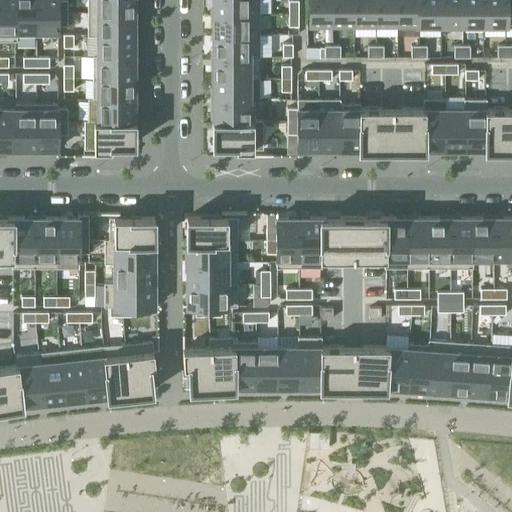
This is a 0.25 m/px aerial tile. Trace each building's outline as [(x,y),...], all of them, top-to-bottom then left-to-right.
[(14,0),(0,0),(0,40),(16,40),(16,36),(15,36),(14,0)] [(35,0),(14,0),(15,36),(16,36),(35,36),(35,0)] [(35,0),(35,36),(57,36),(57,30),(57,25),(57,13),(56,0),(35,0)] [(56,0),(57,13),(67,12),(66,0),(56,0)] [(87,0),(87,1),(87,12),(134,12),(133,0),(87,0)] [(211,0),(212,12),(259,12),(258,0),(211,0)] [(298,0),(296,0),(287,0),(288,13),(298,13),(298,0)] [(331,0),(309,0),(309,24),(332,24),(331,0)] [(353,0),(331,0),(332,24),(353,24),(353,0)] [(374,0),(353,0),(353,24),(375,24),(374,0)] [(396,0),(374,0),(375,24),(396,24),(396,0)] [(396,0),(396,24),(418,24),(417,0),(396,0)] [(439,0),(417,0),(418,24),(440,24),(439,0)] [(461,0),(439,0),(440,24),(461,24),(461,0)] [(482,0),(461,0),(461,24),(483,24),(482,0)] [(504,0),(482,0),(483,24),(504,24),(504,0)] [(67,12),(57,13),(57,25),(67,25),(67,12)] [(134,12),(87,12),(87,34),(134,34),(134,12)] [(259,12),(212,12),(212,34),(259,34),(259,12)] [(298,13),(288,13),(288,26),(298,26),(298,13)] [(419,32),(419,24),(398,25),(398,33),(419,32)] [(73,34),(63,34),(63,47),(73,47),(73,34)] [(134,34),(87,34),(87,35),(96,35),(97,35),(97,47),(97,55),(97,56),(134,55),(134,34)] [(259,34),(212,34),(212,55),(259,55),(259,34)] [(292,43),(282,43),(282,56),(292,56),(292,43)] [(93,55),(92,55),(92,77),(134,77),(134,55),(97,56),(97,55),(93,55)] [(259,55),(212,55),(212,77),(259,78),(259,76),(249,76),(249,57),(259,57),(259,55)] [(22,56),(22,67),(35,67),(35,57),(22,56)] [(48,57),(35,57),(35,67),(48,67),(48,57)] [(431,63),(431,73),(444,73),(444,63),(431,63)] [(457,63),(444,63),(444,73),(457,73),(457,63)] [(73,64),(63,64),(63,77),(73,77),(73,64)] [(290,65),(281,65),(280,78),(290,78),(290,65)] [(318,69),(305,69),(305,79),(318,79),(318,69)] [(331,69),(318,69),(318,79),(331,79),(331,69)] [(351,69),(338,69),(338,79),(351,79),(351,69)] [(477,69),(464,69),(464,79),(477,79),(477,69)] [(35,73),(22,73),(22,83),(35,83),(35,73)] [(48,73),(35,73),(35,83),(48,83),(48,73)] [(73,77),(63,77),(63,90),(73,90),(73,77)] [(90,98),(87,98),(87,99),(134,99),(134,77),(92,77),(92,98),(90,98)] [(259,78),(212,77),(212,99),(259,99),(259,78)] [(290,78),(280,78),(281,91),(290,91),(290,78)] [(318,98),(297,98),(297,108),(296,121),(296,134),(296,148),(318,148),(318,98)] [(338,98),(318,98),(318,148),(338,148),(338,98)] [(339,98),(338,98),(338,148),(359,148),(359,130),(360,130),(360,120),(360,118),(360,110),(360,108),(360,103),(359,103),(339,103),(339,98)] [(444,98),(422,98),(422,108),(422,110),(422,115),(422,127),(422,131),(423,131),(423,148),(444,148),(444,98)] [(444,98),(444,148),(464,148),(464,98),(463,98),(463,102),(463,108),(449,108),(445,108),(445,98),(444,98)] [(485,98),(464,98),(464,148),(485,148),(485,130),(486,130),(486,118),(486,117),(486,110),(486,108),(486,98),(485,98)] [(134,99),(87,99),(87,109),(87,120),(134,120),(134,99)] [(259,99),(212,99),(212,121),(262,121),(262,120),(254,120),(254,102),(254,100),(259,100),(259,99)] [(35,103),(14,103),(14,108),(15,108),(15,148),(35,148),(35,108),(35,103)] [(57,103),(35,103),(35,108),(35,148),(56,148),(57,148),(57,134),(57,121),(57,114),(57,108),(57,103)] [(14,108),(0,107),(0,148),(15,148),(15,108),(14,108)] [(486,130),(485,130),(485,148),(503,148),(503,149),(507,149),(507,148),(507,140),(511,140),(511,107),(507,107),(502,108),(502,113),(493,113),(493,108),(492,108),(486,108),(486,110),(486,117),(486,118),(486,130)] [(67,108),(57,108),(57,114),(57,121),(67,121),(67,108)] [(294,108),(286,108),(286,121),(296,121),(297,108),(294,108)] [(359,130),(359,148),(377,148),(377,149),(381,149),(381,140),(391,140),(401,140),(401,149),(405,149),(405,148),(406,148),(423,148),(423,131),(422,131),(422,127),(422,115),(422,110),(422,108),(401,108),(391,108),(381,108),(376,108),(376,113),(367,113),(367,108),(360,108),(360,110),(360,118),(360,120),(360,130),(359,130)] [(87,120),(83,120),(84,148),(93,148),(100,148),(110,148),(111,144),(123,144),(124,144),(134,144),(134,129),(134,120),(87,120)] [(67,121),(57,121),(57,134),(67,134),(67,121)] [(262,121),(212,121),(212,144),(221,144),(222,144),(235,144),(235,148),(250,148),(253,148),(262,148),(262,133),(262,121)] [(296,121),(286,121),(286,133),(296,134),(296,121)] [(0,252),(5,252),(4,257),(11,257),(11,254),(11,248),(11,245),(11,239),(12,217),(0,216),(0,252)] [(339,217),(320,217),(320,234),(320,235),(321,244),(321,245),(321,249),(321,254),(321,258),(342,258),(352,258),(367,258),(367,252),(368,252),(377,252),(377,258),(384,258),(384,254),(384,245),(384,243),(384,239),(384,235),(384,233),(384,217),(366,217),(362,216),(362,225),(352,225),(342,225),(342,216),(339,216),(339,217)] [(511,216),(492,217),(492,262),(511,262),(511,216)] [(12,217),(11,239),(11,245),(11,248),(11,254),(11,257),(11,267),(34,267),(34,217),(12,217)] [(55,217),(34,217),(34,267),(55,267),(55,217)] [(78,217),(55,217),(55,267),(78,267),(78,262),(78,253),(78,240),(78,231),(78,227),(78,217)] [(108,239),(103,239),(154,240),(154,217),(108,217),(108,239)] [(227,217),(186,217),(186,240),(236,240),(236,217),(227,217)] [(277,217),(276,217),(276,227),(276,240),(276,244),(275,253),(275,267),(298,267),(298,217),(277,217)] [(320,217),(298,217),(298,267),(321,267),(321,258),(321,254),(321,249),(321,245),(321,244),(320,235),(320,234),(320,217)] [(384,217),(384,233),(384,235),(384,239),(384,243),(384,245),(384,254),(384,258),(384,265),(384,267),(406,267),(406,217),(384,217)] [(428,217),(406,217),(406,267),(410,267),(427,267),(428,217)] [(449,217),(428,217),(427,267),(450,267),(449,217)] [(471,217),(449,217),(450,267),(472,267),(472,262),(471,217)] [(492,217),(471,217),(472,262),(492,262),(492,217)] [(87,227),(78,227),(78,231),(78,240),(88,240),(88,227),(87,227)] [(276,227),(265,227),(265,240),(276,240),(276,227)] [(154,240),(103,239),(103,261),(154,262),(154,240)] [(88,240),(78,240),(78,253),(87,253),(88,253),(88,240)] [(236,240),(186,240),(186,241),(186,262),(236,262),(236,246),(236,240)] [(265,240),(265,252),(275,253),(276,244),(276,240),(265,240)] [(154,262),(103,261),(103,262),(113,262),(113,280),(113,282),(103,282),(103,283),(154,283),(154,262)] [(236,262),(186,262),(186,283),(236,283),(236,282),(236,262)] [(94,270),(84,270),(84,283),(94,283),(94,274),(94,272),(94,270)] [(260,270),(260,283),(269,283),(269,270),(260,270)] [(94,283),(84,283),(84,296),(94,296),(94,283)] [(154,283),(103,283),(103,306),(109,306),(113,306),(122,306),(135,306),(149,306),(154,306),(154,305),(154,283)] [(236,283),(186,283),(186,306),(192,306),(195,306),(208,306),(221,306),(226,306),(233,306),(236,306),(236,283)] [(269,283),(260,283),(260,296),(269,296),(269,283)] [(285,288),(285,298),(298,298),(298,288),(285,288)] [(311,288),(298,288),(298,298),(311,298),(311,288)] [(406,288),(393,288),(393,298),(406,298),(406,288)] [(419,288),(406,288),(406,298),(419,298),(419,288)] [(480,288),(480,298),(493,298),(493,288),(480,288)] [(506,288),(493,288),(493,298),(506,298),(506,288)] [(449,291),(437,292),(437,301),(449,301),(449,291)] [(449,291),(449,301),(462,301),(462,298),(462,292),(449,291)] [(34,296),(21,296),(21,306),(34,306),(34,296)] [(55,296),(42,296),(42,306),(55,306),(55,296)] [(68,296),(55,296),(55,306),(68,306),(68,296)] [(449,301),(437,301),(437,311),(450,311),(449,301)] [(462,301),(449,301),(450,311),(462,311),(462,304),(462,301)] [(298,304),(285,304),(285,314),(298,314),(298,304)] [(311,304),(298,304),(298,314),(311,314),(311,304)] [(410,304),(397,304),(397,314),(410,314),(410,304)] [(423,304),(410,304),(410,314),(423,314),(423,304)] [(492,304),(479,304),(479,314),(492,314),(492,304)] [(505,304),(492,304),(492,314),(505,314),(505,304)] [(113,306),(109,306),(109,316),(122,316),(122,306),(113,306)] [(122,306),(122,316),(135,316),(135,306),(122,306)] [(195,306),(195,316),(208,316),(208,306),(195,306)] [(221,306),(208,306),(208,316),(221,316),(221,306)] [(332,307),(321,307),(321,318),(332,318),(332,307)] [(379,307),(368,307),(368,319),(379,319),(379,307)] [(268,311),(255,312),(255,321),(268,321),(268,311)] [(35,312),(22,312),(22,322),(35,322),(35,312)] [(48,312),(35,312),(35,322),(48,322),(48,312)] [(78,312),(65,312),(65,322),(78,322),(78,312)] [(91,312),(78,312),(78,322),(91,322),(91,312)] [(255,312),(242,312),(242,321),(255,321),(255,312)] [(231,336),(208,337),(208,347),(212,388),(233,386),(232,341),(231,336)] [(320,336),(297,336),(297,346),(298,386),(320,386),(320,370),(321,368),(321,360),(321,359),(321,358),(321,349),(321,346),(321,345),(321,336),(320,336)] [(427,343),(425,389),(445,390),(449,340),(428,339),(427,343)] [(151,340),(125,343),(129,393),(138,393),(140,392),(152,391),(151,381),(149,367),(154,367),(152,351),(152,350),(151,341),(151,340)] [(449,340),(445,390),(466,392),(469,342),(449,340)] [(256,341),(232,341),(233,386),(255,386),(256,345),(256,341)] [(407,347),(405,388),(425,389),(427,343),(407,342),(407,347)] [(469,342),(466,392),(486,393),(490,343),(469,342)] [(125,343),(103,345),(107,395),(118,394),(121,394),(129,393),(125,343)] [(490,343),(486,393),(506,395),(507,395),(510,378),(510,377),(511,370),(511,368),(511,367),(511,362),(511,358),(511,354),(510,354),(511,345),(510,344),(490,343)] [(103,345),(80,348),(86,398),(107,395),(103,345)] [(256,345),(255,386),(276,386),(276,345),(257,345),(256,345)] [(297,346),(276,345),(276,386),(298,386),(297,346)] [(320,370),(320,386),(338,386),(338,387),(342,387),(342,378),(352,378),(362,378),(362,387),(366,387),(366,386),(383,387),(383,370),(383,368),(383,359),(383,358),(383,356),(383,349),(383,348),(383,345),(362,345),(352,345),(337,345),(337,351),(327,351),(327,346),(321,346),(321,349),(321,358),(321,359),(321,360),(321,368),(320,370)] [(383,368),(383,370),(383,387),(405,388),(407,347),(387,345),(383,345),(383,348),(383,349),(383,356),(383,358),(383,359),(383,368)] [(183,348),(182,349),(183,365),(188,365),(188,378),(188,379),(189,388),(200,388),(212,388),(208,347),(201,347),(183,348)] [(77,348),(58,350),(64,400),(86,398),(80,348),(77,348)] [(38,352),(37,352),(43,402),(64,400),(58,350),(53,350),(38,352)] [(37,352),(15,354),(16,364),(17,368),(19,384),(19,386),(19,387),(22,404),(43,402),(37,352)] [(0,408),(3,408),(3,407),(21,404),(22,404),(19,387),(19,386),(19,384),(17,368),(16,364),(0,366),(0,408)] [(123,444),(124,468),(161,467),(160,442),(123,444)]
